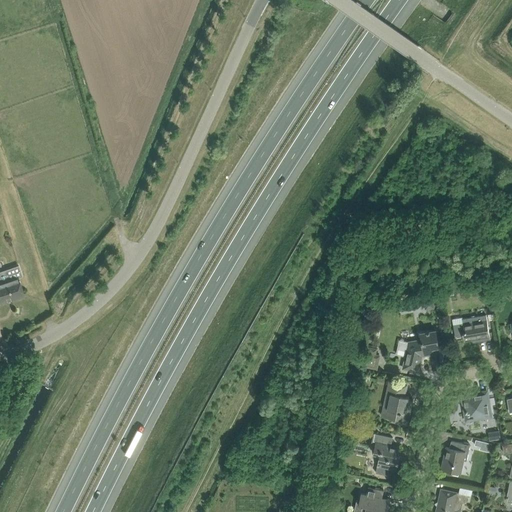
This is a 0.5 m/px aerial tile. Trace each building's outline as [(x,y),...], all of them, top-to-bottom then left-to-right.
[(0,302),(11,299),(12,300),(24,296),(21,286),(18,277),(22,276),(18,265),(0,271),(0,302)] [(435,310),(433,298),(423,299),(424,300),(421,300),(422,305),(424,304),(425,309),(430,308),(430,310),(435,310)] [(463,317),(453,319),(454,327),(456,337),(463,336),(464,341),(472,339),(476,339),(476,342),(491,339),(489,329),(486,314),(465,318),(463,318),(463,317)] [(406,356),(403,368),(419,371),(421,359),(423,359),(426,356),(425,354),(429,354),(429,351),(433,350),(432,347),(439,346),(437,336),(436,330),(420,333),(421,339),(408,342),(407,347),(406,356)] [(376,367),(378,355),(377,355),(377,349),(366,347),(363,365),(376,367)] [(405,396),(407,385),(393,382),(394,383),(394,385),(389,384),(384,406),(388,407),(386,417),(395,419),(395,421),(407,424),(411,405),(408,404),(410,397),(405,396)] [(474,394),(463,396),(466,414),(467,419),(473,418),(478,417),(491,415),(488,403),(487,392),(474,394)] [(500,430),(489,432),(490,440),(501,438),(500,430)] [(374,433),(371,445),(375,446),(374,453),(380,454),(378,466),(376,472),(388,475),(389,468),(397,470),(397,468),(400,457),(397,456),(399,447),(391,445),(387,444),(388,436),(374,433)] [(467,460),(470,445),(461,442),(452,440),(450,447),(446,447),(441,469),(452,471),(452,473),(459,475),(459,473),(461,473),(464,460),(467,460)] [(511,442),(502,444),(504,452),(511,450),(511,466),(510,477),(511,477),(511,442)] [(495,494),(497,487),(489,486),(488,492),(495,494)] [(360,499),(359,504),(367,505),(365,511),(382,511),(384,509),(388,510),(390,503),(391,498),(383,496),(384,490),(368,487),(367,494),(362,493),(360,499)] [(467,503),(469,494),(441,488),(438,501),(440,502),(439,505),(438,505),(436,511),(453,511),(454,510),(455,510),(457,510),(458,509),(459,509),(460,508),(460,507),(461,506),(462,505),(462,502),(467,503)]
